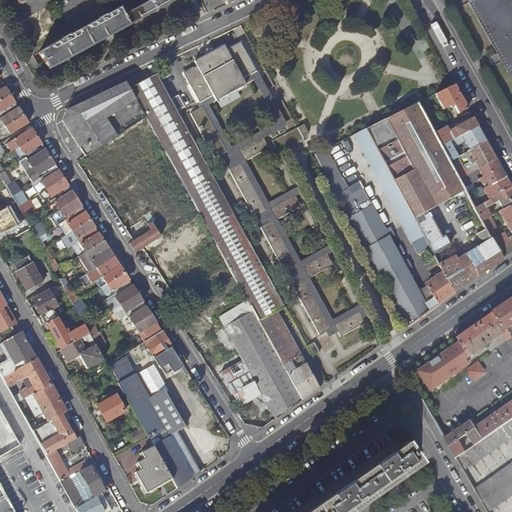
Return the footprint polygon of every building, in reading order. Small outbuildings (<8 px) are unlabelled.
[(150,0),(124,14),(130,25),(147,16),(175,0),(150,0)] [(511,0),(475,0),(470,3),(511,77),(511,0)] [(50,69),(130,25),(124,14),(120,7),(106,15),(105,14),(97,18),(98,20),(70,35),(69,34),(61,38),(61,39),(40,51),(50,69)] [(217,101),(246,85),(243,79),(250,75),(256,72),(241,43),(227,50),(224,45),(195,62),(197,67),(184,74),(198,100),(200,103),(204,101),(214,95),(217,101)] [(157,75),(161,81),(170,76),(166,70),(157,75)] [(234,153),(239,150),(263,137),(264,138),(265,138),(286,126),(256,72),(250,75),(276,123),(230,148),(204,101),(200,103),(203,108),(227,152),(221,155),(229,169),(230,168),(224,158),(234,153)] [(285,308),(178,112),(171,100),(161,81),(157,75),(157,74),(130,89),(146,117),(165,152),(182,183),(190,198),(199,213),(216,244),(225,261),(234,276),(248,302),(254,312),(272,345),(303,400),(320,388),(302,357),(278,312),(285,308)] [(62,121),(85,157),(145,118),(126,83),(67,111),(62,121)] [(454,84),(435,94),(444,109),(454,104),(459,114),(468,108),(454,84)] [(0,101),(11,95),(6,87),(0,90),(0,101)] [(0,112),(16,103),(11,95),(0,101),(0,112)] [(171,100),(178,112),(185,107),(179,96),(171,100)] [(417,103),(421,110),(427,107),(426,105),(434,101),(431,96),(417,103)] [(434,134),(421,110),(417,103),(386,119),(425,190),(434,207),(440,204),(440,205),(465,191),(463,189),(459,180),(450,162),(449,161),(442,146),(434,133),(434,134)] [(0,129),(24,115),(17,105),(0,115),(0,129)] [(227,152),(203,108),(191,114),(216,158),(221,155),(227,152)] [(11,134),(29,123),(24,115),(0,129),(0,130),(1,133),(8,129),(11,134)] [(130,140),(143,165),(165,152),(146,117),(145,118),(87,155),(88,156),(84,159),(88,165),(92,162),(92,163),(107,153),(108,153),(130,140)] [(447,126),(434,133),(442,146),(477,126),(473,117),(455,127),(456,128),(451,131),(447,126)] [(425,190),(386,119),(366,129),(417,224),(430,248),(434,255),(450,246),(446,236),(445,237),(443,234),(441,235),(428,211),(435,208),(434,207),(425,190)] [(308,131),(304,124),(303,125),(297,128),(272,141),(279,152),(280,152),(308,136),(308,131)] [(467,145),(483,137),(477,126),(442,146),(449,161),(450,162),(457,158),(459,157),(454,148),(465,142),(467,145)] [(19,147),(37,136),(32,128),(7,143),(12,151),(14,150),(19,147)] [(417,224),(366,129),(354,135),(413,244),(405,248),(411,258),(430,248),(417,224)] [(24,155),(42,144),(37,136),(19,147),(24,155)] [(246,160),(269,148),(264,138),(263,137),(239,150),(245,161),(246,160)] [(470,150),(486,141),(483,137),(467,145),(470,150)] [(459,180),(496,159),(486,141),(470,150),(464,154),(468,162),(469,161),(470,163),(471,163),(473,168),(467,172),(459,158),(457,158),(450,162),(459,180)] [(21,161),(26,158),(24,155),(19,147),(14,150),(21,161)] [(33,168),(50,157),(45,149),(28,160),(26,158),(21,161),(20,162),(26,173),(33,168)] [(408,326),(454,294),(444,273),(441,273),(434,277),(435,280),(426,286),(426,287),(419,291),(372,205),(361,211),(327,149),(315,155),(348,215),(408,326)] [(253,219),(258,229),(261,228),(272,222),(277,220),(273,212),(271,209),(295,195),(299,201),(304,199),(298,187),(269,202),(246,160),(245,161),(239,150),(234,153),(266,212),(256,218),(253,219)] [(143,165),(97,194),(113,219),(134,206),(150,231),(129,244),(135,253),(143,247),(160,237),(151,222),(190,198),(182,183),(165,152),(143,165)] [(266,212),(234,153),(224,158),(230,168),(229,169),(256,218),(266,212)] [(53,162),(50,157),(33,168),(40,179),(57,168),(53,162)] [(485,188),(506,177),(496,159),(459,180),(463,189),(478,180),(476,176),(481,173),(483,177),(480,179),(485,188)] [(64,179),(57,168),(40,179),(46,190),(64,179)] [(4,172),(0,174),(2,178),(6,185),(10,183),(4,172)] [(491,199),(511,187),(506,177),(485,188),(485,189),(491,199)] [(41,193),(46,190),(40,179),(34,182),(36,186),(32,188),(31,189),(34,193),(39,190),(41,193)] [(44,202),(69,186),(64,179),(46,190),(41,193),(39,194),(44,202)] [(10,183),(6,185),(12,195),(12,196),(19,192),(12,181),(10,183)] [(503,210),(511,204),(511,187),(491,199),(485,203),(474,209),(482,222),(490,217),(494,215),(493,212),(490,214),(487,207),(499,201),(503,210)] [(19,192),(12,196),(16,203),(19,207),(26,202),(20,191),(19,192)] [(60,211),(77,199),(72,191),(54,202),(60,211)] [(468,198),(474,209),(485,203),(484,200),(479,192),(468,198)] [(12,196),(12,195),(6,199),(10,206),(16,203),(12,196)] [(278,219),(301,206),(299,201),(295,195),(271,209),(273,212),(277,220),(278,219)] [(151,222),(160,237),(199,213),(190,198),(151,222)] [(61,224),(66,221),(64,218),(82,207),(77,199),(60,211),(50,217),(57,227),(61,224)] [(25,218),(36,211),(33,206),(32,206),(28,201),(26,202),(19,207),(25,218)] [(511,232),(511,204),(503,210),(500,212),(511,232)] [(0,234),(12,228),(17,237),(31,229),(26,220),(16,225),(13,221),(16,219),(9,207),(2,211),(0,211),(0,234)] [(66,221),(84,210),(82,207),(64,218),(66,221)] [(73,232),(91,220),(86,212),(68,223),(73,232)] [(486,230),(488,234),(497,229),(490,217),(482,222),(486,230)] [(298,270),(303,267),(327,254),(331,260),(336,257),(330,245),(301,261),(278,219),(277,220),(272,222),(298,270)] [(78,239),(95,227),(91,220),(73,232),(78,239)] [(68,235),(73,232),(68,223),(66,221),(61,224),(68,235)] [(288,276),(298,270),(272,222),(261,228),(288,276)] [(40,223),(31,229),(37,239),(40,237),(47,233),(40,223)] [(479,276),(503,259),(493,241),(492,241),(489,236),(488,234),(486,230),(478,234),(480,239),(487,243),(467,255),(479,276)] [(74,245),(80,242),(78,239),(73,232),(68,235),(74,245)] [(86,252),(104,241),(99,233),(81,244),(86,252)] [(493,241),(503,259),(511,253),(511,236),(508,238),(505,233),(495,238),(493,234),(489,236),(492,241),(493,241)] [(40,237),(37,239),(43,251),(47,248),(40,237)] [(87,275),(114,257),(104,241),(86,252),(81,256),(77,258),(87,275)] [(81,256),(86,252),(81,244),(80,242),(74,245),(81,256)] [(225,261),(216,244),(171,272),(183,291),(203,279),(211,291),(234,276),(225,261)] [(47,248),(43,251),(46,255),(49,261),(53,259),(47,248)] [(454,294),(479,276),(467,255),(465,256),(463,253),(440,266),(444,273),(454,294)] [(310,277),(333,265),(331,260),(327,254),(303,267),(309,278),(310,277)] [(167,265),(170,271),(186,261),(182,256),(167,265)] [(13,265),(16,271),(31,263),(27,257),(13,265)] [(107,284),(125,273),(114,257),(87,275),(80,279),(85,288),(97,280),(102,276),(107,284)] [(49,261),(55,272),(59,270),(60,269),(54,258),(53,259),(49,261)] [(43,282),(32,263),(31,263),(16,271),(27,291),(30,289),(31,291),(41,286),(40,284),(43,282)] [(309,278),(303,267),(298,270),(288,276),(285,278),(290,288),(293,286),(304,280),(304,281),(309,278)] [(60,281),(65,289),(68,287),(59,270),(55,272),(60,281)] [(112,292),(129,281),(125,273),(107,284),(112,292)] [(102,288),(107,284),(102,276),(97,280),(102,288)] [(310,277),(309,278),(304,281),(330,329),(335,326),(359,313),(363,319),(368,316),(362,304),(333,319),(310,277)] [(183,291),(191,304),(211,291),(203,279),(183,291)] [(304,281),(304,280),(293,286),(320,335),(326,331),(330,329),(304,281)] [(108,298),(114,295),(112,292),(107,284),(102,288),(108,298)] [(68,287),(65,289),(74,305),(78,303),(69,286),(68,287)] [(112,311),(138,294),(133,286),(116,297),(114,295),(108,298),(106,300),(112,311)] [(33,300),(46,322),(47,323),(57,318),(57,317),(53,310),(58,307),(49,291),(33,300)] [(127,315),(145,304),(138,294),(112,311),(118,321),(127,315)] [(511,335),(511,300),(496,311),(508,330),(509,330),(511,335)] [(219,318),(225,328),(254,312),(248,302),(219,318)] [(78,303),(74,305),(75,308),(80,316),(84,313),(78,303)] [(144,343),(162,331),(145,304),(127,315),(144,343)] [(16,323),(7,306),(0,309),(0,334),(1,337),(13,331),(10,327),(16,323)] [(496,311),(459,337),(462,341),(472,356),(486,346),(493,341),(495,344),(497,343),(495,340),(503,334),(507,340),(508,340),(511,337),(511,335),(509,330),(508,330),(496,311)] [(243,361),(272,345),(254,312),(225,328),(243,361)] [(84,313),(80,316),(85,325),(86,327),(90,324),(84,313)] [(341,337),(365,324),(363,319),(359,313),(335,326),(337,330),(338,332),(341,337)] [(63,328),(57,318),(47,323),(62,350),(79,340),(86,336),(90,334),(86,327),(85,325),(67,335),(65,331),(68,330),(66,326),(63,328)] [(213,322),(218,331),(225,328),(219,318),(213,322)] [(90,324),(86,327),(90,334),(92,338),(97,335),(90,324)] [(337,330),(335,326),(330,329),(326,331),(329,337),(338,332),(337,330)] [(274,421),(303,400),(272,345),(243,361),(225,328),(218,331),(213,334),(232,367),(221,373),(232,392),(241,406),(262,394),(270,408),(267,410),(274,421)] [(172,347),(162,331),(144,343),(148,348),(145,350),(148,354),(150,353),(152,356),(151,357),(152,358),(153,358),(154,359),(172,347)] [(29,346),(22,333),(0,344),(0,373),(2,377),(36,359),(29,346)] [(97,335),(92,338),(98,349),(106,344),(100,333),(97,335)] [(92,338),(90,334),(86,336),(92,347),(85,351),(79,340),(62,350),(68,361),(75,357),(79,355),(80,357),(87,369),(104,360),(98,349),(92,338)] [(468,359),(472,356),(462,341),(457,344),(468,359)] [(314,343),(307,347),(312,357),(319,352),(314,343)] [(471,364),(468,359),(457,344),(419,371),(433,390),(471,364)] [(505,345),(499,349),(504,357),(511,353),(505,345)] [(185,367),(172,347),(154,359),(161,370),(162,369),(163,371),(163,372),(165,376),(172,372),(174,374),(185,367)] [(110,366),(118,381),(134,371),(126,357),(110,366)] [(51,385),(36,359),(2,377),(7,386),(27,376),(32,385),(19,392),(21,397),(18,398),(20,402),(27,398),(51,385)] [(477,364),(484,374),(487,372),(479,362),(477,364)] [(474,381),(484,374),(477,364),(467,371),(474,381)] [(177,489),(192,479),(147,400),(150,398),(134,371),(118,381),(134,407),(132,408),(143,427),(147,436),(153,446),(171,478),(177,489)] [(67,414),(51,385),(27,398),(29,401),(35,398),(48,422),(32,431),(46,456),(55,451),(68,444),(76,440),(65,420),(62,416),(67,414)] [(125,411),(115,396),(97,406),(106,422),(125,411)] [(447,439),(457,458),(466,452),(459,440),(462,438),(463,440),(468,437),(466,435),(469,433),(476,444),(511,419),(511,402),(477,427),(472,420),(447,439)] [(0,488),(13,511),(34,511),(33,510),(29,511),(20,511),(2,477),(28,463),(26,459),(0,413),(0,488)] [(457,458),(464,470),(511,436),(511,419),(476,444),(466,452),(457,458)] [(136,443),(147,436),(143,427),(131,435),(136,443)] [(84,444),(80,437),(76,440),(68,444),(72,451),(84,444)] [(422,465),(413,452),(407,444),(308,511),(348,511),(349,511),(354,511),(360,508),(369,502),(367,500),(385,487),(387,489),(399,481),(410,473),(408,470),(419,463),(421,466),(422,465)] [(171,478),(153,446),(139,454),(143,460),(136,464),(139,471),(134,473),(145,494),(156,488),(156,486),(171,478)] [(88,467),(86,463),(84,464),(84,463),(70,470),(71,472),(67,474),(55,451),(46,456),(60,482),(69,477),(77,473),(88,467)] [(410,473),(421,466),(419,463),(408,470),(410,473)] [(511,463),(475,489),(488,511),(489,511),(511,496),(511,463)] [(94,498),(105,492),(90,466),(88,467),(77,473),(80,479),(82,478),(94,498)] [(77,473),(69,477),(84,504),(94,498),(82,478),(80,479),(77,473)] [(69,477),(60,482),(75,509),(84,504),(69,477)] [(367,500),(369,502),(387,489),(385,487),(367,500)] [(0,511),(13,511),(0,488),(0,511)]
